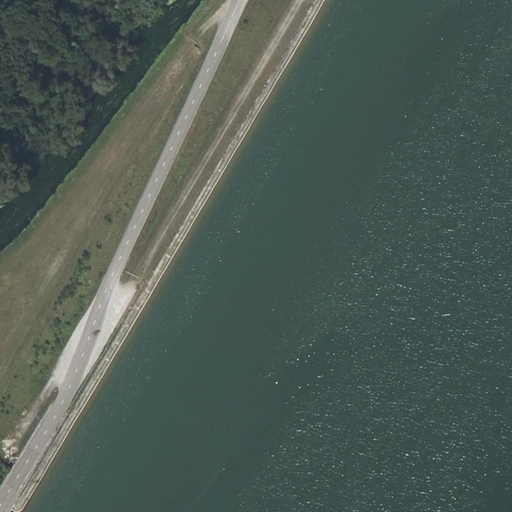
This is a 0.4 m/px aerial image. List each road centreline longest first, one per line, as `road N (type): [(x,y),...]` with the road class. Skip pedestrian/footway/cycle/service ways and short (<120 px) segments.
road 1 (tertiary): [(237,0),(68,389),(0,511)]
road 2 (track): [(93,325),(134,288),(302,0)]
